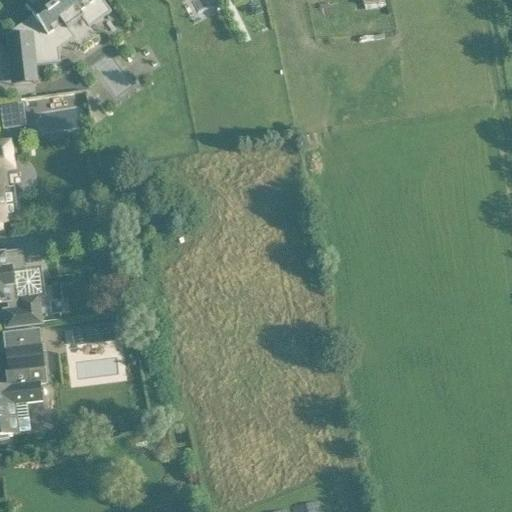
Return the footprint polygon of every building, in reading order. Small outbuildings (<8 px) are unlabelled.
[(34,0),(25,7),(33,17),(6,37),(8,40),(11,63),(33,61),(34,67),(61,64),(59,51),(75,40),(76,39),(69,30),(82,20),(89,29),(90,29),(112,13),(102,0),(34,0)] [(281,90),(257,95),(265,134),(289,130),(281,90)] [(22,103),(2,107),(5,129),(15,127),(13,117),(23,116),(22,103)] [(239,115),(199,123),(204,147),(243,139),(239,115)] [(0,231),(1,231),(0,224),(6,223),(2,191),(7,190),(5,174),(5,173),(4,170),(14,169),(10,142),(0,143),(0,231)] [(100,220),(78,223),(80,237),(102,234),(100,220)] [(0,303),(9,302),(10,311),(4,311),(6,329),(42,325),(40,307),(34,308),(33,298),(16,300),(12,272),(23,271),(21,252),(0,255),(0,303)] [(113,324),(99,326),(101,344),(115,342),(113,324)] [(0,440),(8,439),(8,436),(17,435),(16,434),(13,406),(26,404),(43,402),(40,384),(46,383),(44,369),(42,353),(41,345),(39,329),(4,334),(6,350),(9,373),(11,387),(0,388),(0,440)]
